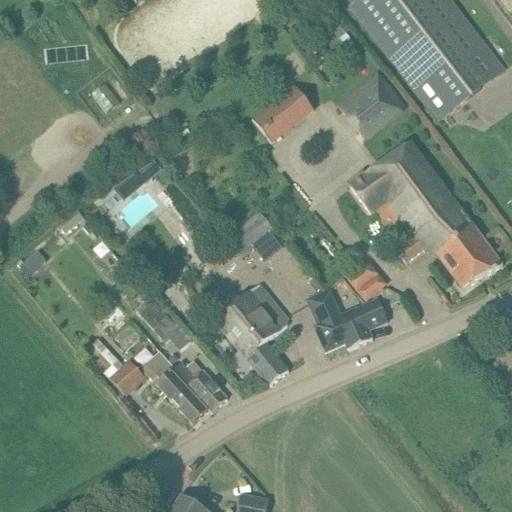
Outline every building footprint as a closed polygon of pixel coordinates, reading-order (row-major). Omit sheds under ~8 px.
[(361,0),(350,9),(438,125),(507,72),(451,0),(361,0)] [(350,188),(373,218),(388,207),(415,244),(399,255),(406,266),(423,252),(437,257),(464,293),(503,268),(492,251),(411,142),(350,188)] [(154,164),(139,174),(147,184),(161,172),(154,164)] [(78,215),(60,231),(64,236),(83,220),(78,215)] [(226,245),(239,261),(273,234),(259,217),(226,245)] [(29,261),(20,268),(29,278),(37,270),(29,261)] [(185,266),(179,271),(184,278),(190,273),(185,266)] [(368,267),(347,284),(357,295),(375,279),(377,278),(368,267)] [(385,291),(375,279),(357,295),(364,305),(385,291)] [(160,283),(151,289),(156,295),(164,288),(160,283)] [(287,329),(285,326),(288,323),(275,308),(260,288),(241,304),(240,303),(216,322),(270,389),(289,374),(266,346),(287,329)] [(315,329),(326,354),(346,345),(349,353),(367,345),(362,335),(390,323),(380,298),(344,314),(333,289),(305,301),(317,328),(315,329)] [(149,307),(139,317),(153,333),(159,328),(181,353),(192,343),(155,301),(154,302),(149,307)] [(174,372),(159,355),(139,373),(130,363),(124,368),(100,341),(94,347),(89,341),(80,349),(125,400),(147,380),(179,413),(193,427),(209,411),(174,372)] [(182,364),(174,372),(209,411),(212,415),(228,401),(194,363),(187,369),(182,364)] [(172,511),(204,511),(181,497),(172,511)] [(238,511),(266,511),(269,503),(241,498),(238,511)]
